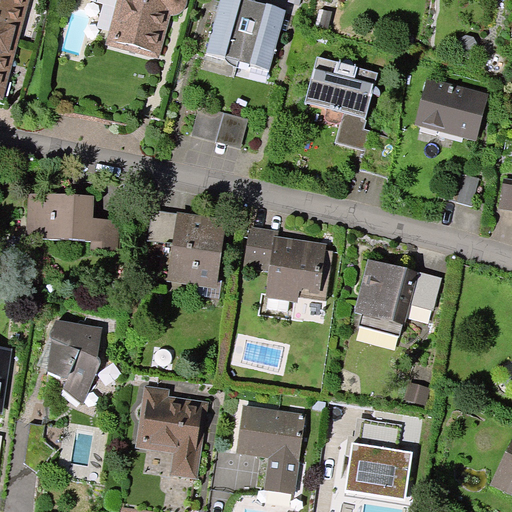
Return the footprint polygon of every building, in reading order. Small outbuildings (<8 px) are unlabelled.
[(0,0),(0,41),(14,45),(18,28),(16,28),(20,11),(21,8),(24,9),(26,0),(0,0)] [(141,53),(153,56),(165,13),(170,14),(173,13),(176,12),(179,9),(180,3),(179,0),(117,0),(117,3),(120,4),(109,44),(122,48),(123,51),(138,55),(141,53)] [(219,0),(204,57),(236,66),(252,6),(229,0),(219,0)] [(236,66),(267,74),(283,15),(252,6),(236,66)] [(9,85),(1,83),(7,62),(9,62),(14,45),(0,41),(0,106),(3,107),(9,85)] [(340,113),(364,120),(370,98),(378,99),(378,97),(377,93),(375,92),(372,90),(376,77),(368,75),(368,71),(356,68),(355,71),(351,70),(350,66),(346,63),(342,64),(340,67),(315,61),(304,103),(328,110),(327,114),(339,117),(340,113)] [(436,132),(470,141),(481,99),(430,85),(422,113),(440,118),(436,132)] [(189,138),(214,145),(222,116),(197,109),(189,138)] [(214,145),(238,152),(246,123),(222,116),(214,145)] [(386,181),(387,181),(393,141),(368,135),(358,173),(386,181)] [(442,202),(470,209),(477,181),(449,174),(442,202)] [(511,184),(502,183),(498,210),(511,212),(511,184)] [(90,223),(92,201),(27,197),(26,224),(32,224),(31,241),(89,244),(89,253),(114,255),(116,224),(90,223)] [(213,283),(221,230),(180,224),(180,219),(151,214),(147,243),(164,246),(159,275),(213,283)] [(327,281),(331,254),(274,246),(275,240),(248,236),(243,266),(270,269),(266,296),(294,300),(295,293),(315,296),(317,280),(327,281)] [(430,312),(438,283),(366,264),(352,315),(360,317),(357,328),(397,339),(406,306),(430,312)] [(54,325),(48,338),(49,338),(49,342),(51,344),(46,376),(58,382),(59,381),(62,382),(65,381),(67,375),(89,384),(85,395),(86,395),(98,367),(97,367),(98,364),(96,362),(100,332),(86,330),(87,327),(79,325),(75,328),(54,325)] [(406,402),(420,406),(423,395),(409,391),(406,402)] [(201,407),(194,406),(183,404),(183,407),(161,404),(162,394),(147,392),(139,446),(174,452),(170,476),(193,480),(197,452),(194,451),(201,407)] [(291,496),(302,419),(242,410),(236,456),(263,460),(259,491),(291,496)] [(22,465),(35,476),(54,452),(42,443),(44,428),(28,425),(22,465)] [(409,453),(354,445),(347,489),(403,497),(409,453)] [(511,459),(506,457),(496,479),(511,486),(511,459)]
